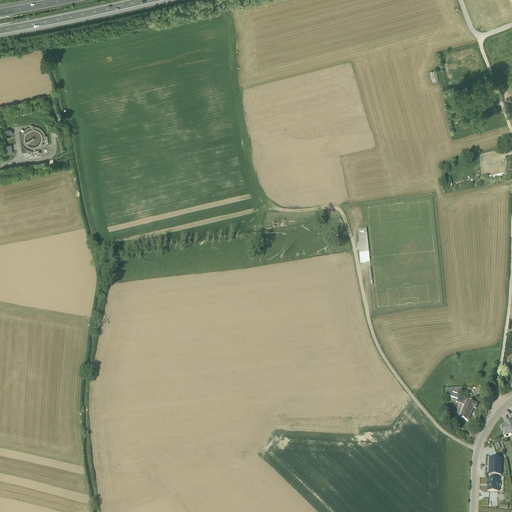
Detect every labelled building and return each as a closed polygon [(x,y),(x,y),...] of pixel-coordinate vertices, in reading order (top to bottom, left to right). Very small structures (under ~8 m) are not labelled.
[(436,69),(429,70),(432,80),(438,79),(436,69)] [(485,179),(483,179),(484,182),(486,181),(486,184),(506,180),(505,175),(485,178),(485,179)] [(450,180),(444,182),(447,191),(453,190),(452,189),(450,180)] [(359,254),(368,254),(366,231),(358,232),(357,232),(357,233),(358,245),(356,245),(357,250),(358,250),(359,254)] [(368,254),(359,254),(360,265),(369,265),(369,264),(369,263),(368,254)] [(445,398),(457,402),(463,390),(446,391),(445,391),(445,397),(445,398)] [(466,402),(466,400),(460,397),(457,402),(457,405),(464,408),(460,420),(468,423),(473,410),(476,411),(478,406),(466,402)] [(511,424),(511,425),(511,423),(507,424),(506,425),(507,426),(501,428),(504,435),(503,436),(505,441),(511,437),(511,424)] [(488,493),(499,494),(499,489),(500,489),(501,489),(501,486),(500,486),(499,485),(500,481),(497,481),(497,477),(502,477),(502,460),(493,460),(493,461),(490,461),(489,477),(490,477),(490,481),(488,481),(488,493)]
